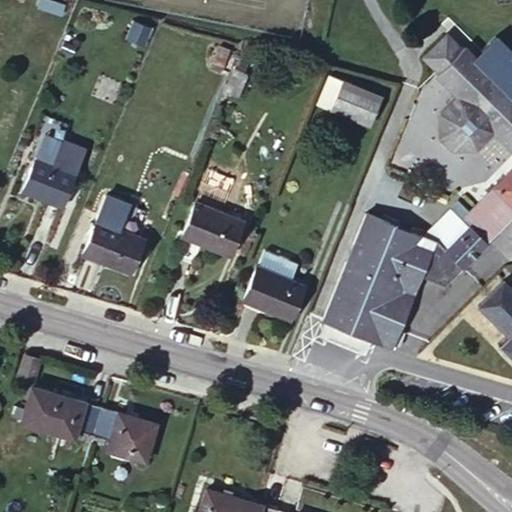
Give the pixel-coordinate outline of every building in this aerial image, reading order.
[(511,0),(481,0),(489,19),(511,10),(511,0)] [(511,60),(495,40),(479,53),(483,57),(475,63),(462,47),(460,49),(446,33),(421,54),(434,71),(432,73),(452,96),(432,112),(427,136),(438,149),(462,147),(481,131),(485,135),(507,162),(452,213),(443,204),(408,238),(417,246),(439,268),(468,243),(455,229),(480,208),(491,221),(502,211),(503,213),(511,205),(511,60)] [(317,139),(335,106),(321,98),(303,131),(317,139)] [(371,126),(335,106),(317,139),(354,159),(371,126)] [(53,225),(66,192),(31,179),(19,212),(53,225)] [(455,229),(468,243),(503,213),(502,211),(491,221),(480,208),(455,229)] [(326,315),(377,340),(404,277),(417,246),(408,238),(406,240),(364,224),(326,315)] [(216,278),(226,250),(180,233),(171,263),(216,278)] [(125,259),(79,242),(68,275),(113,293),(125,259)] [(417,246),(404,277),(420,284),(439,268),(417,246)] [(252,278),(232,330),(273,348),(291,308),(277,301),(282,291),(252,278)] [(511,368),(511,292),(503,283),(497,290),(487,282),(482,287),(473,281),(466,286),(474,293),(469,300),(479,310),(474,316),(503,344),(496,351),(511,368)] [(0,380),(3,381),(10,359),(0,355),(0,380)] [(51,430),(58,405),(6,388),(0,406),(0,426),(47,442),(51,430)] [(68,436),(76,411),(58,405),(51,430),(68,436)] [(94,416),(76,411),(68,436),(85,442),(94,416)] [(132,429),(94,416),(85,442),(81,453),(121,465),(132,429)] [(224,511),(185,499),(180,511),(224,511)]
